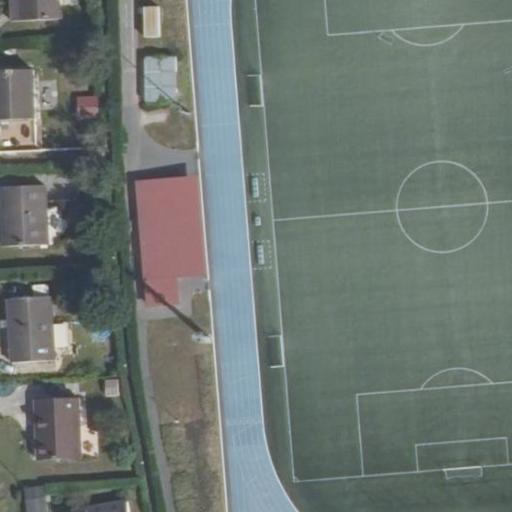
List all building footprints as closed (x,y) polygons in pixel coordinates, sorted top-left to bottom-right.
[(60,0),(20,0),(21,3),(11,3),(11,20),(61,18),(60,0)] [(183,104),(182,57),(148,58),(149,104),(183,104)] [(36,69),(0,71),(0,121),(38,119),(36,69)] [(200,176),(174,179),(183,278),(209,276),(200,176)] [(183,278),(174,179),(141,182),(149,281),(183,278)] [(44,185),(0,188),(4,249),(47,246),(44,185)] [(51,297),(7,300),(11,365),(54,362),(51,297)] [(78,400),(35,402),(38,462),(82,460),(78,400)] [(51,511),(47,484),(27,486),(30,511),(51,511)]
